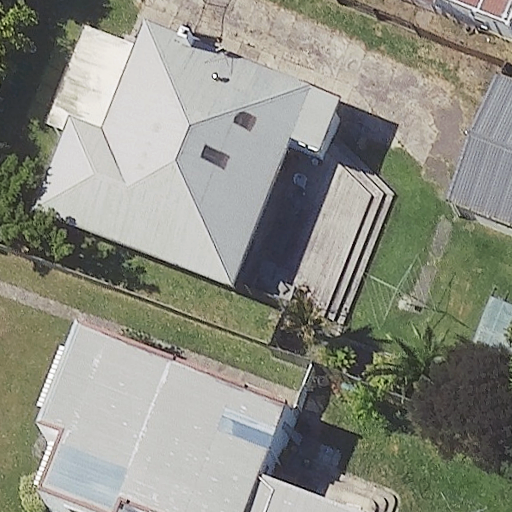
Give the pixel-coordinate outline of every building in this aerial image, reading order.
[(511,0),(442,0),(511,26),(511,0)] [(345,102),(101,5),(54,124),(68,130),(37,207),(239,287),(288,165),(316,176),(345,102)] [(511,81),(505,79),(457,204),(511,224),(511,81)] [(511,308),(493,302),(471,367),(511,381),(511,308)] [(304,394),(82,315),(19,495),(66,511),(386,511),(276,473),(304,394)]
